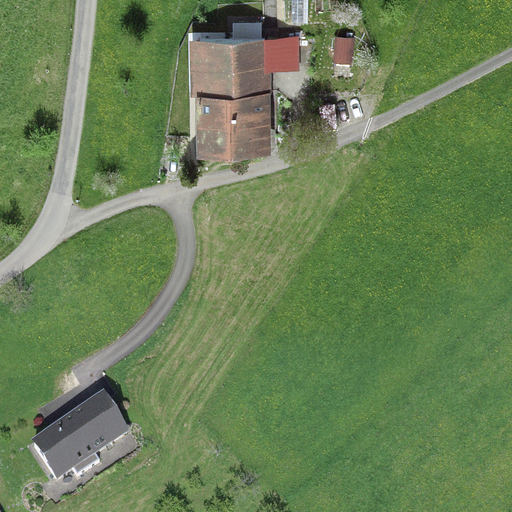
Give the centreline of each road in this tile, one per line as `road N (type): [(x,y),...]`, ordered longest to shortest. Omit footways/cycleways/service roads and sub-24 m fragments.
road 1 (residential): [(59,226),(286,162),(511,55)]
road 2 (tertiary): [(59,226),(77,132),(86,0)]
